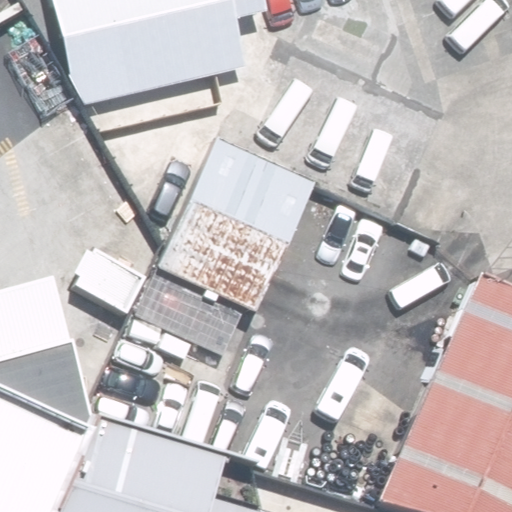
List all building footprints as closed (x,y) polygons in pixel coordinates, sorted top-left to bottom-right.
[(296,0),(94,0),(122,113),(280,76),(268,28),(301,20),(296,0)] [(488,128),(305,44),(255,150),(358,197),(438,234),(488,128)] [(358,197),(255,150),(153,371),(255,418),(358,197)] [(511,511),(511,288),(504,285),(407,499),(454,511),(511,511)] [(0,393),(0,511),(35,511),(73,424),(0,393)] [(63,511),(356,511),(97,427),(63,511)]
